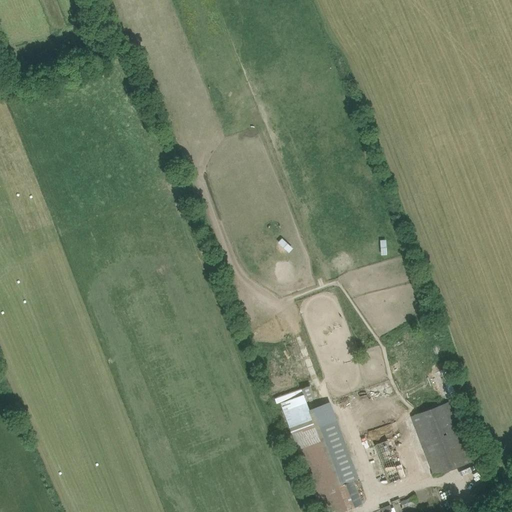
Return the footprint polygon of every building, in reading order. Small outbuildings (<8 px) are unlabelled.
[(276,383),(286,381),(284,373),(289,372),(288,366),(273,368),(276,383)] [(308,477),(309,477),(321,511),(342,511),(362,505),(346,463),(335,467),(329,452),(320,430),(321,429),(307,393),(280,403),(289,428),(308,477)] [(472,462),(448,402),(411,417),(434,477),(472,462)] [(374,446),(388,484),(407,476),(406,474),(414,471),(411,460),(412,459),(403,435),(374,446)] [(403,508),(418,503),(415,496),(400,502),(403,508)]
